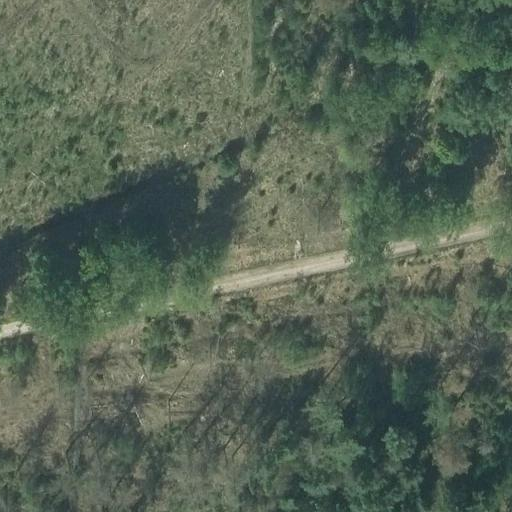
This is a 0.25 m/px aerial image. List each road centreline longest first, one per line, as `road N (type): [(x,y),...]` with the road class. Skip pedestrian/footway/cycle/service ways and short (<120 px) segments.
road 1 (track): [(0,332),(385,251)]
road 2 (track): [(477,0),(440,53),(407,142),(385,251)]
road 3 (track): [(385,251),(511,224)]
